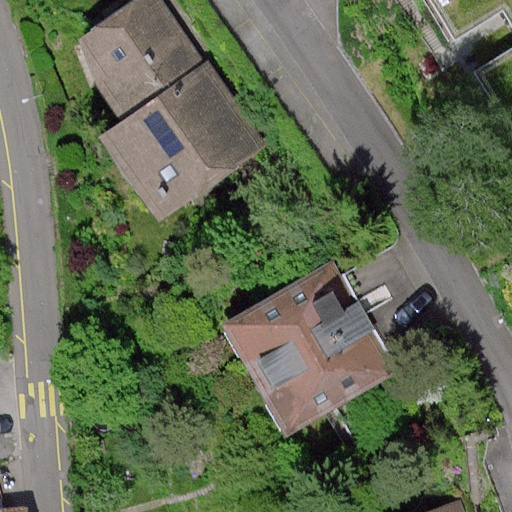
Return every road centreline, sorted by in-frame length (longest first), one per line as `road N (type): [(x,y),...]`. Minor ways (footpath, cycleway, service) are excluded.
road 1 (tertiary): [(0,49),(28,136),(46,511)]
road 2 (residential): [(282,0),(400,179),(511,400)]
